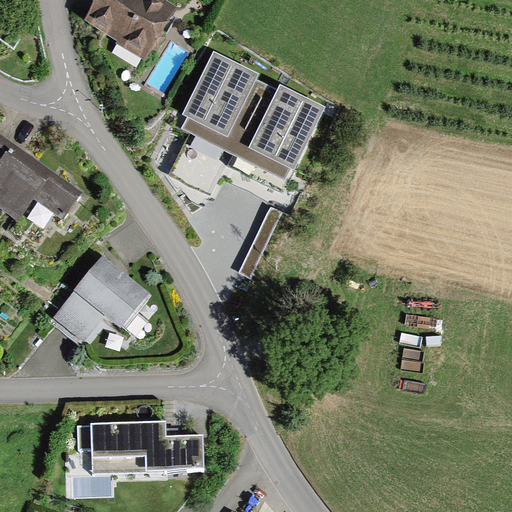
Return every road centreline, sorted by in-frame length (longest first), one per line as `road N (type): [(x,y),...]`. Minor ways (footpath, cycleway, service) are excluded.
road 1 (residential): [(73,112),(228,381)]
road 2 (residential): [(0,387),(228,381)]
road 3 (residential): [(228,381),(311,511)]
